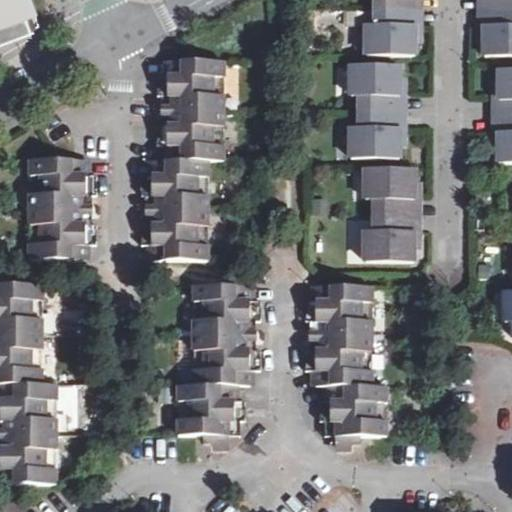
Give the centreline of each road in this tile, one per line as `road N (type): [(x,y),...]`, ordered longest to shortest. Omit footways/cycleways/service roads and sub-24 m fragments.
road 1 (residential): [(116,39),(118,319)]
road 2 (residential): [(452,0),(450,278)]
road 3 (residential): [(283,246),(285,474)]
road 4 (unclassified): [(0,106),(116,39)]
